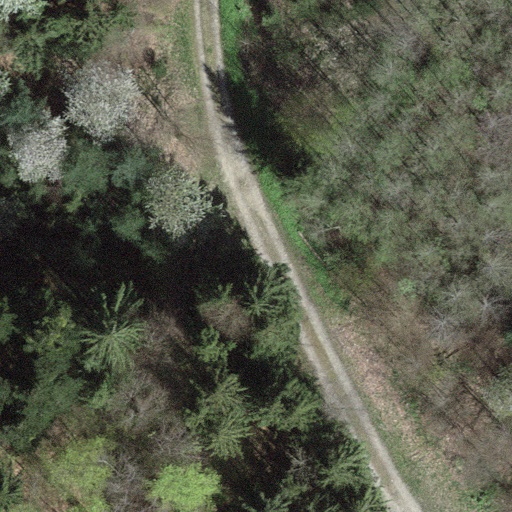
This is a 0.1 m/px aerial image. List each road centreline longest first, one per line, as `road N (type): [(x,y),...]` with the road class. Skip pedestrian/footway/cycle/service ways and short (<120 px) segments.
road 1 (track): [(204,0),(234,167),(404,511)]
road 2 (track): [(234,167),(170,382),(173,511)]
